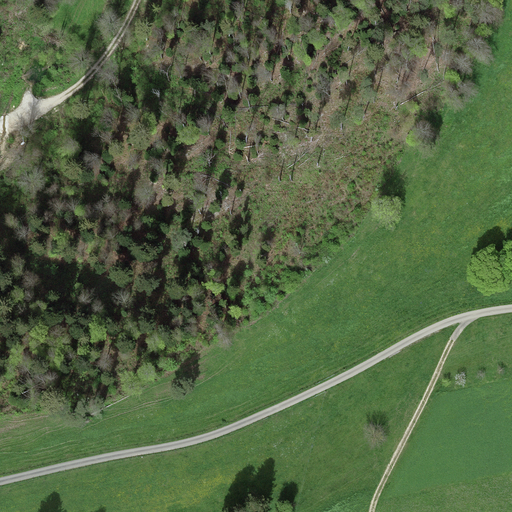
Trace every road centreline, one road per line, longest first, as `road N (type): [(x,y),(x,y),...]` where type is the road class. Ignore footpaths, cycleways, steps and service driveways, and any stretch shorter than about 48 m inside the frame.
road 1 (track): [(0,482),(233,427),(424,331),(511,308)]
road 2 (track): [(468,315),(374,511)]
road 3 (track): [(0,125),(67,94),(89,74),(137,0)]
